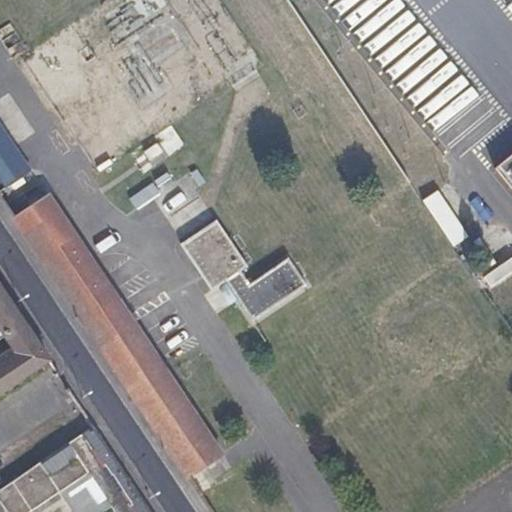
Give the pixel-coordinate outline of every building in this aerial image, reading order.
[(29,167),(0,124),(0,178),(3,184),(29,167)] [(154,143),(142,151),(148,160),(161,151),(154,143)] [(511,150),(495,164),(511,184),(511,150)] [(12,216),(186,474),(221,451),(47,192),(12,216)] [(244,262),(214,217),(179,240),(210,286),(224,276),(251,317),(303,281),(286,255),(247,281),(237,267),(244,262)] [(511,259),(492,272),(499,283),(511,274),(511,259)] [(207,292),(216,311),(235,302),(226,283),(207,292)] [(0,390),(48,359),(0,287),(0,336),(3,334),(12,347),(0,355),(0,390)] [(39,465),(39,460),(0,488),(0,503),(5,511),(29,511),(61,491),(74,511),(96,511),(108,505),(112,511),(150,511),(93,426),(39,465)]
